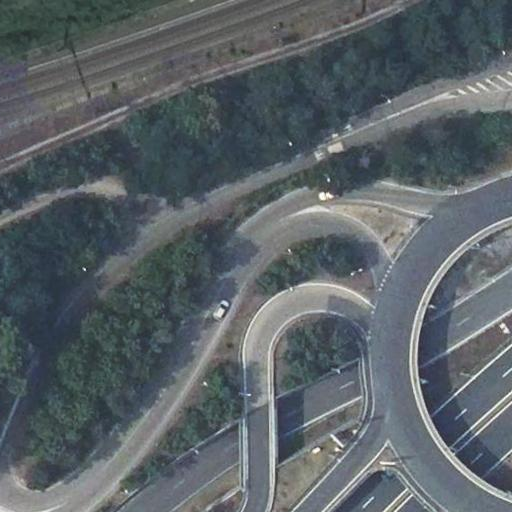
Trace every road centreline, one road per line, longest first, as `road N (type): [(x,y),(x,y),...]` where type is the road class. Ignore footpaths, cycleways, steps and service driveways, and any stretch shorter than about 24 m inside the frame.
road 1 (unclassified): [(46,341),(91,281),(179,211),(405,110)]
road 2 (trunk): [(511,290),(422,348),(227,451),(147,511)]
road 3 (unclassified): [(249,511),(254,353),(270,315),(304,297),(344,302),(387,340)]
road 4 (secondary): [(71,499),(110,462),(174,376),(245,249)]
road 5 (secondary): [(482,206),(361,188),(316,190),(276,210),(245,249)]
road 6 (secondary): [(245,249),(300,219),(347,225),(372,247),(392,313)]
road 7 (trunk): [(511,369),(359,511)]
road 8 (primary): [(390,397),(427,471),(480,511)]
road 9 (trunk): [(390,397),(372,439),(306,511)]
road 10 (primary): [(482,206),(426,250),(392,313)]
road 11 (unclassified): [(0,463),(46,341)]
road 12 (trunk): [(418,511),(511,426)]
